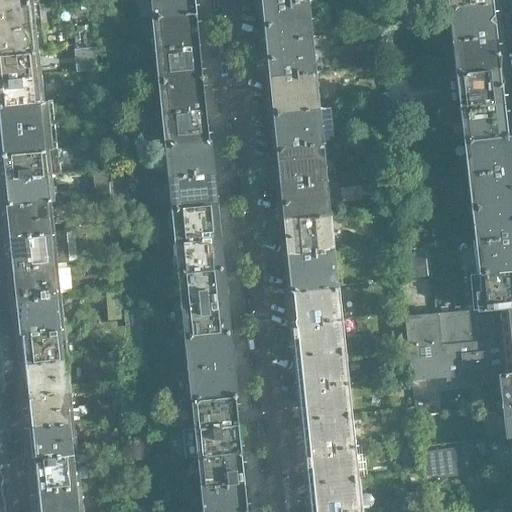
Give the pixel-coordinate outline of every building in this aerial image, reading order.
[(43,51),(38,1),(37,0),(0,0),(0,55),(33,52),(43,51)] [(196,13),(194,0),(150,0),(152,18),(156,17),(196,13)] [(306,38),(302,2),(262,6),(266,42),(306,38)] [(496,35),(492,2),(447,7),(443,13),(443,16),(449,21),(454,21),(456,40),(496,35)] [(199,45),(196,13),(156,17),(159,49),(199,45)] [(499,69),(496,35),(456,40),(460,73),(499,69)] [(309,73),(306,38),(266,42),(270,77),(309,73)] [(202,76),(199,45),(159,49),(162,80),(202,76)] [(0,80),(35,77),(33,52),(0,55),(0,80)] [(503,102),(499,69),(460,73),(463,107),(503,102)] [(313,109),(309,73),(270,77),(273,113),(313,109)] [(49,100),(46,75),(35,77),(0,80),(0,105),(38,101),(49,100)] [(205,108),(202,76),(162,80),(166,112),(205,108)] [(0,130),(40,126),(38,101),(0,105),(0,130)] [(507,136),(503,102),(463,107),(467,140),(507,136)] [(209,140),(205,108),(166,112),(169,144),(209,140)] [(317,144),(313,109),(273,113),(277,148),(317,144)] [(43,150),(40,126),(0,130),(0,141),(1,155),(43,150)] [(511,169),(507,136),(467,140),(471,174),(511,169)] [(212,172),(209,140),(169,144),(172,176),(212,172)] [(320,180),(317,144),(277,148),(281,184),(320,180)] [(52,165),(50,150),(43,150),(1,155),(4,179),(46,175),(49,175),(48,165),(52,165)] [(511,202),(511,181),(511,169),(471,174),(475,207),(511,202)] [(215,204),(212,172),(172,176),(175,208),(215,204)] [(48,200),(46,175),(4,179),(7,204),(45,200),(48,200)] [(324,215),(320,180),(281,184),(284,220),(324,215)] [(49,233),(45,200),(7,204),(10,237),(49,233)] [(511,236),(511,202),(475,207),(478,240),(511,236)] [(218,236),(215,204),(175,208),(179,240),(218,236)] [(328,251),(324,215),(284,220),(288,255),(328,251)] [(52,264),(49,233),(10,237),(13,268),(52,264)] [(222,267),(218,236),(179,240),(182,271),(222,267)] [(511,236),(478,240),(482,274),(511,270),(511,236)] [(331,287),(328,251),(288,255),(292,291),(331,287)] [(55,296),(52,264),(13,268),(17,300),(55,296)] [(225,299),(222,267),(182,271),(185,303),(225,299)] [(511,307),(511,270),(482,274),(470,275),(472,293),(475,293),(477,305),(468,306),(468,310),(511,307)] [(336,319),(333,287),(331,287),(292,291),(295,323),(336,319)] [(59,328),(55,296),(17,300),(20,332),(59,328)] [(228,331),(225,299),(185,303),(188,335),(228,331)] [(511,307),(468,310),(465,311),(465,307),(455,308),(455,312),(405,316),(411,380),(502,372),(511,370),(511,307)] [(339,351),(336,319),(295,323),(298,355),(339,351)] [(62,359),(59,328),(20,332),(23,363),(62,359)] [(231,363),(228,331),(188,335),(192,367),(231,363)] [(342,383),(339,351),(298,355),(301,387),(342,383)] [(65,391),(62,359),(23,363),(27,395),(65,391)] [(235,395),(231,363),(192,367),(195,399),(235,395)] [(511,404),(511,370),(502,372),(506,405),(511,404)] [(346,414),(342,383),(301,387),(305,419),(346,414)] [(68,423),(65,391),(27,395),(30,427),(68,423)] [(238,424),(235,395),(195,399),(198,428),(238,424)] [(416,439),(414,415),(413,412),(405,413),(407,440),(416,439)] [(349,446),(346,414),(305,419),(308,451),(349,446)] [(72,454),(68,423),(30,427),(33,459),(72,454)] [(241,453),(238,424),(198,428),(201,457),(241,453)] [(419,467),(417,447),(416,443),(404,444),(406,468),(419,467)] [(352,478),(349,446),(308,451),(311,482),(352,478)] [(429,448),(431,472),(459,470),(458,446),(429,448)] [(243,481),(241,453),(201,457),(204,486),(243,481)] [(75,486),(72,454),(33,459),(36,490),(75,486)] [(335,511),(356,510),(352,478),(311,482),(314,511),(335,511)] [(230,511),(246,510),(243,481),(204,486),(206,511),(230,511)] [(77,511),(75,486),(36,490),(38,511),(77,511)]
